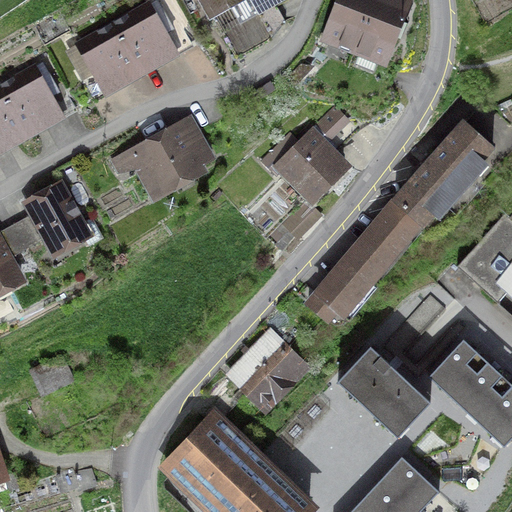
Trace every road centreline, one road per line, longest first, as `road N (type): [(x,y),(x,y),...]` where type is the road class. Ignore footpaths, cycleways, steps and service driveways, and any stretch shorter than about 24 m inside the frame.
road 1 (residential): [(440,0),(442,26),(423,96),(373,178),(274,283),(162,422),(143,456),(142,511)]
road 2 (residential): [(0,183),(273,59),(316,0)]
